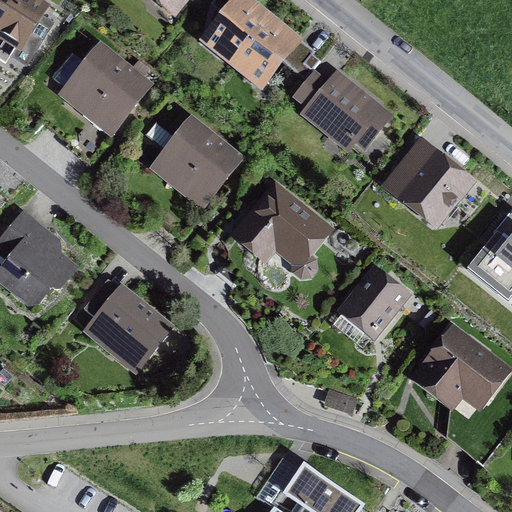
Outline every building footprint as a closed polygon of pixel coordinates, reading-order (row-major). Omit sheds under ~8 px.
[(49,4),(41,0),(0,0),(0,40),(23,52),(49,4)] [(192,0),(148,0),(177,21),(192,0)] [(304,47),(241,0),(237,0),(199,50),(265,99),(304,47)] [(152,88),(101,48),(62,98),(113,138),(152,88)] [(320,87),(336,68),(325,58),(309,78),(320,87)] [(395,118),(335,74),(301,121),(362,165),(395,118)] [(304,79),(297,97),(311,102),(317,85),(304,79)] [(245,163),(189,122),(150,174),(206,215),(245,163)] [(477,182),(419,141),(382,192),(441,234),(477,182)] [(337,235),(280,187),(236,239),(265,263),(274,253),(301,277),(337,235)] [(60,243),(21,212),(0,237),(0,291),(37,321),(77,273),(52,253),(60,243)] [(511,227),(485,258),(511,281),(511,227)] [(412,299),(374,268),(337,313),(375,344),(412,299)] [(175,330),(121,287),(83,335),(137,377),(175,330)] [(511,377),(511,372),(450,322),(418,361),(425,367),(412,383),(453,416),(465,402),(481,415),(511,377)] [(363,511),(366,509),(304,467),(283,499),(303,511),(363,511)]
